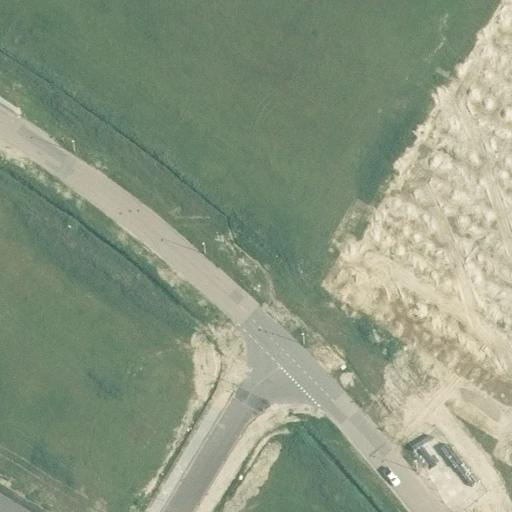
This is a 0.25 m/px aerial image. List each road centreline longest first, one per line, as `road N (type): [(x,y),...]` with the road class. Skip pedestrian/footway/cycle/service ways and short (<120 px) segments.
road 1 (unclassified): [(278,343),(133,213),(0,119)]
road 2 (unclassified): [(429,511),(278,343)]
road 3 (unclassified): [(176,511),(278,343)]
